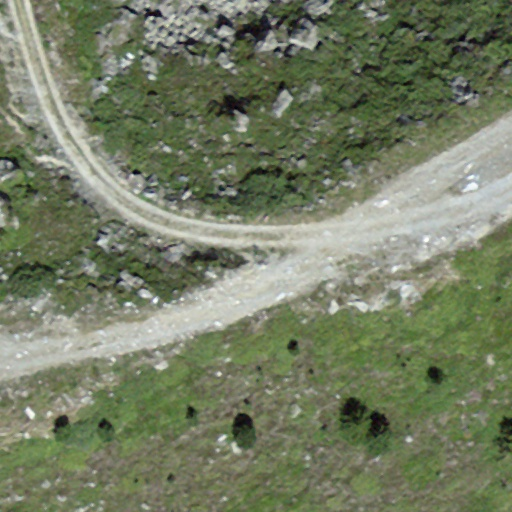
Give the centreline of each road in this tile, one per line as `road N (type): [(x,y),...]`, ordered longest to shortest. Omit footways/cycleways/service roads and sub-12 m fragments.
road 1 (track): [(0,354),(134,333),(275,284),(390,227),(511,149)]
road 2 (track): [(390,227),(241,237),(147,217),(116,198),(68,144),(18,0)]
